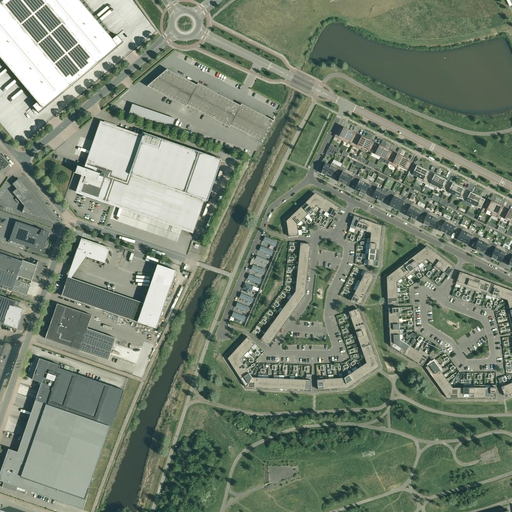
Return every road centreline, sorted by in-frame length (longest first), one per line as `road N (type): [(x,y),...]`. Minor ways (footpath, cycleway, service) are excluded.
road 1 (residential): [(334,239),(316,235),(309,299),(269,352),(335,348),(325,316),(346,245)]
road 2 (unclassified): [(20,161),(173,33)]
road 3 (residential): [(311,178),(269,211),(218,335)]
road 4 (tertiary): [(345,103),(511,186)]
road 5 (tertiary): [(196,31),(345,103)]
road 6 (unclassified): [(67,219),(194,263)]
road 7 (unclassified): [(26,341),(67,219)]
road 8 (residential): [(463,257),(353,201)]
